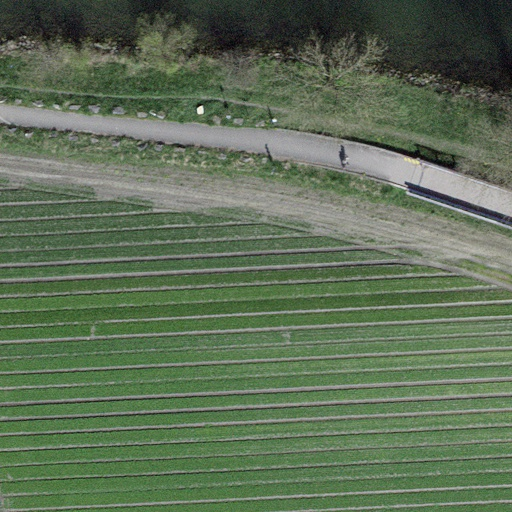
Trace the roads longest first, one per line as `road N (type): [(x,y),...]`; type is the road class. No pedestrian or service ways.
road 1 (track): [(412,172),(195,134)]
road 2 (track): [(195,134),(0,114)]
